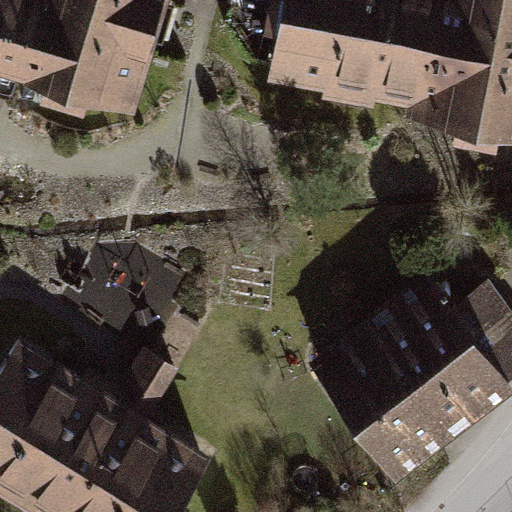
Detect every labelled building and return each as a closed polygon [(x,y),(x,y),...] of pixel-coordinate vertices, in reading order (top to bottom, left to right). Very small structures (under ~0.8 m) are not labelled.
[(0,0),(0,74),(112,110),(147,0),(0,0)] [(511,0),(266,0),(254,76),(432,106),(429,122),(511,136),(511,0)] [(426,270),(365,314),(450,432),(511,386),(511,385),(497,365),(511,353),(511,323),(486,287),(454,309),(426,270)] [(365,314),(297,362),(382,480),(450,432),(365,314)] [(18,345),(0,373),(0,481),(49,511),(168,511),(201,458),(18,345)]
